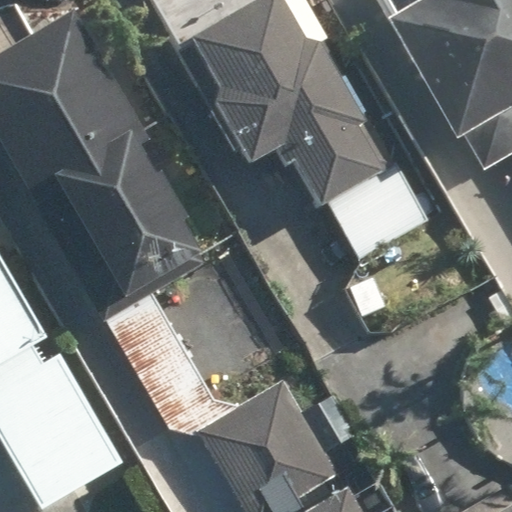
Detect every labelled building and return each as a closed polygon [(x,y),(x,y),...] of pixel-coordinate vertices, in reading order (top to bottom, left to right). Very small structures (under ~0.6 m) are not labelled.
[(322,204),(401,161),(329,30),(317,36),(297,0),(262,0),(208,30),(235,81),(222,89),(263,164),(291,148),(322,204)] [(511,0),(429,0),(410,11),(478,132),(511,112),(511,0)] [(146,286),(221,246),(94,5),(0,54),(0,107),(111,318),(152,297),(146,286)] [(406,166),(335,206),(365,259),(436,220),(406,166)] [(0,396),(54,501),(128,463),(0,234),(0,396)] [(306,409),(289,380),(202,430),(248,511),(376,511),(359,480),(349,486),(329,451),(346,441),(322,400),(306,409)] [(511,511),(511,491),(473,511),(511,511)]
